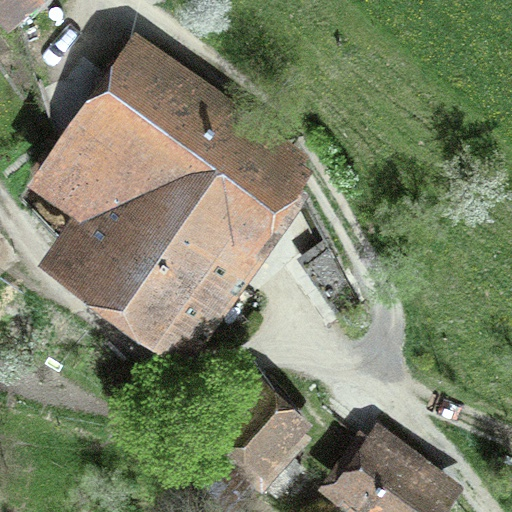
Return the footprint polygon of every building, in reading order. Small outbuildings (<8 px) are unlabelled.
[(0,0),(0,4),(12,20),(36,0),(0,0)] [(44,177),(100,218),(73,255),(178,330),(290,174),(130,59),(59,157),(50,150),(35,171),(44,177)] [(354,230),(307,261),(342,314),(389,282),(354,230)] [(216,440),(262,482),(305,434),(260,392),(216,440)] [(333,504),(344,511),(423,511),(440,490),(364,434),(328,482),(342,492),(333,504)]
